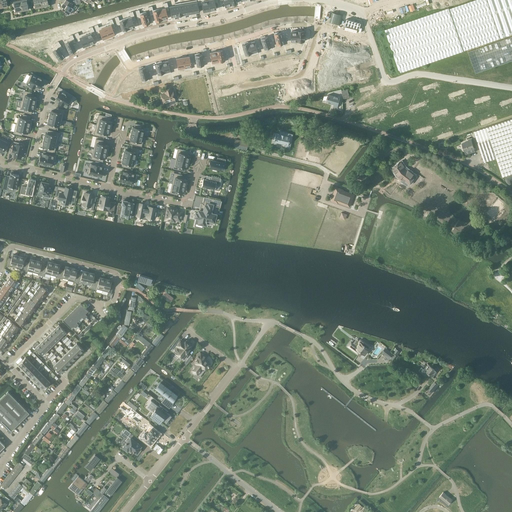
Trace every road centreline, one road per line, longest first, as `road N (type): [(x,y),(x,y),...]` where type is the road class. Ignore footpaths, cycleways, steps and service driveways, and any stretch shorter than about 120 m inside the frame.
road 1 (residential): [(511,195),(470,165),(326,114),(283,106),(220,117),(169,113),(112,99),(61,73)]
road 2 (residential): [(127,511),(270,321),(317,344),(356,392),(394,405)]
road 3 (residential): [(9,361),(75,297),(110,304),(119,280),(114,272),(9,246)]
road 4 (residential): [(316,26),(289,23),(131,66),(117,44)]
road 5 (residential): [(372,42),(387,82),(416,74),(511,88)]
road 6 (residential): [(117,44),(277,1)]
road 7 (residential): [(216,94),(303,76),(321,28)]
road 8 (residential): [(108,188),(187,204),(199,164)]
